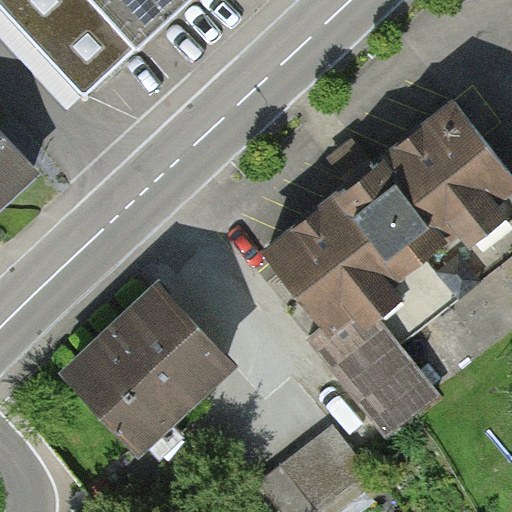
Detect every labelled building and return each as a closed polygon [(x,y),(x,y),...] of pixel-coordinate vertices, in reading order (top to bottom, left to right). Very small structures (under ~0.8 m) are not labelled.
[(77,0),(90,14),(105,0),(77,0)] [(511,207),(511,155),(467,98),(277,246),(348,336),(511,207)] [(0,217),(45,177),(0,127),(0,217)] [(142,452),(230,368),(155,290),(67,374),(142,452)] [(340,428),(289,465),(323,511),(326,511),(374,477),(340,428)]
